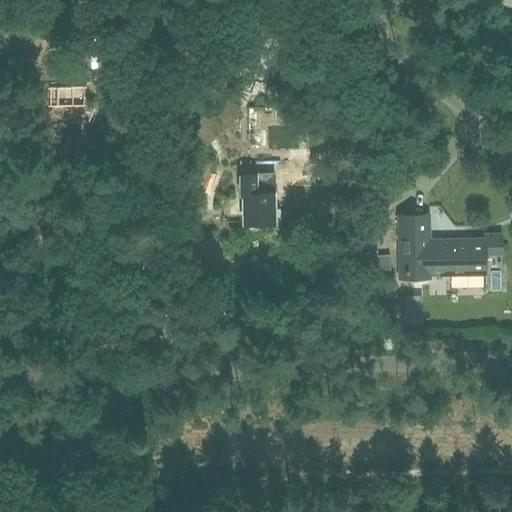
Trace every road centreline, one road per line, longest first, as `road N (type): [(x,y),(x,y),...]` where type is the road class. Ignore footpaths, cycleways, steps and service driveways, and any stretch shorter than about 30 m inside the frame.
road 1 (residential): [(0,371),(511,366)]
road 2 (track): [(111,458),(511,455)]
road 3 (residential): [(511,149),(331,0)]
